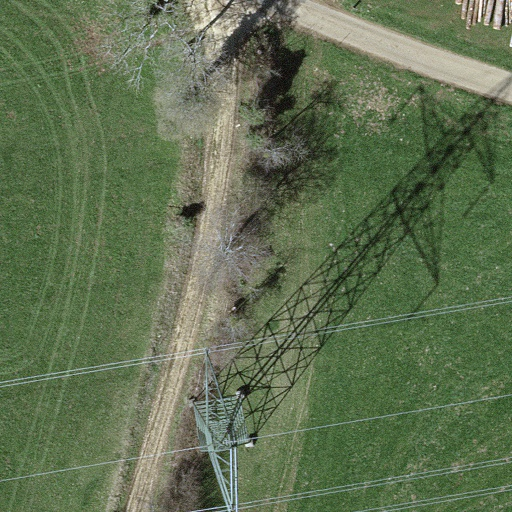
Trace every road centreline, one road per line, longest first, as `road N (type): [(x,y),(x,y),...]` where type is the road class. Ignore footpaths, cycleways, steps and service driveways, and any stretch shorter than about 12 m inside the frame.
road 1 (track): [(252,0),(138,511)]
road 2 (unclassified): [(511,81),(290,0)]
